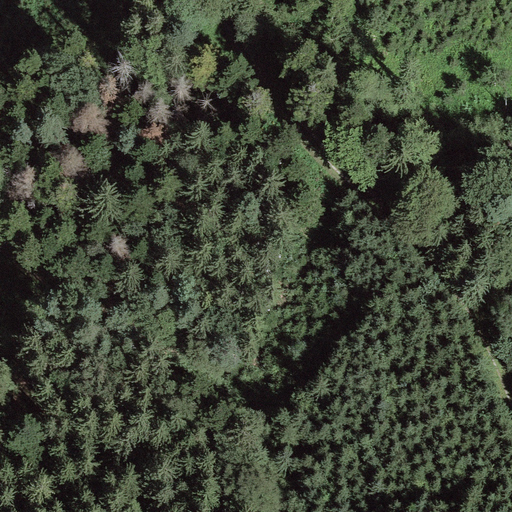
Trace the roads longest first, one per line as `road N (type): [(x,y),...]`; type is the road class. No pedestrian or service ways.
road 1 (track): [(511,422),(439,272),(263,84),(219,0)]
road 2 (track): [(0,268),(199,397),(246,448),(277,511)]
